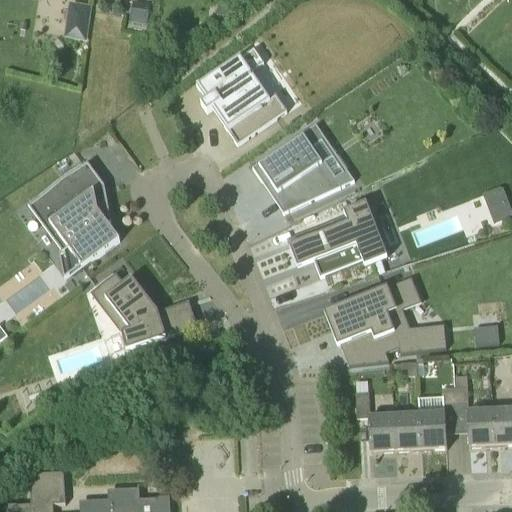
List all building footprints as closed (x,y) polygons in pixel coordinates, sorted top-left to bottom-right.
[(146,25),(150,5),(135,3),(132,23),(146,25)] [(229,19),(231,9),(218,6),(216,17),(217,17),(229,19)] [(85,42),(89,11),(71,9),(67,39),(85,42)] [(269,104),(241,61),(200,89),(199,87),(197,89),(200,94),(202,93),(209,103),(201,108),(207,117),(217,110),(222,116),(219,118),(226,128),(224,130),(228,134),(230,133),(236,143),(234,144),(238,149),(287,116),(276,99),(269,104)] [(341,191),(313,150),(325,142),(316,129),(253,172),(262,185),(267,182),(289,215),(341,191)] [(120,245),(98,215),(108,208),(105,190),(88,167),(29,211),(35,219),(41,215),(83,272),(120,245)] [(483,197),(495,228),(511,221),(511,215),(502,190),(483,197)] [(388,262),(366,207),(344,216),(349,228),(290,250),(298,272),(315,266),(316,268),(292,277),(298,291),(363,265),(365,270),(388,262)] [(124,288),(117,279),(98,293),(130,334),(121,337),(127,355),(198,331),(189,306),(155,317),(150,312),(153,310),(132,282),(124,288)] [(395,335),(387,316),(417,305),(410,286),(413,285),(412,282),(388,292),(388,291),(324,316),(338,350),(341,349),(349,370),(377,368),(389,367),(386,358),(399,352),(401,358),(447,354),(445,331),(411,334),(395,335)] [(476,350),(499,348),(497,330),(475,332),(476,350)] [(401,380),(417,380),(417,367),(401,368),(401,380)] [(495,450),(493,415),(469,416),(468,391),(454,392),(457,434),(468,434),(469,451),(495,450)] [(446,435),(457,434),(454,392),(442,393),(443,417),(419,418),(421,454),(447,453),(446,435)] [(395,456),(394,420),(370,421),(369,397),(356,397),(357,423),(368,422),(370,457),(395,456)] [(511,414),(493,415),(495,450),(511,449),(511,414)] [(395,456),(421,454),(419,418),(394,420),(395,456)] [(34,509),(4,511),(173,511),(172,502),(143,504),(142,492),(110,495),(110,504),(81,505),(81,511),(56,511),(56,510),(66,506),(64,479),(32,481),(34,509)]
